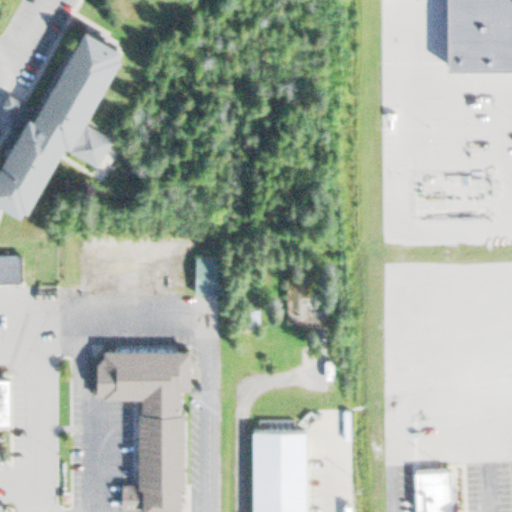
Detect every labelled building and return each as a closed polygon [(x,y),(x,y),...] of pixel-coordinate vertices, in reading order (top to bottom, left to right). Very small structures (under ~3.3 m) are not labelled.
[(511,64),(450,65),(449,0),(511,0),(511,64)] [(0,199),(0,163),(28,110),(33,111),(80,20),(124,42),(84,119),(114,135),(97,168),(67,153),(72,144),(63,139),(26,213),(0,199)] [(0,252),(16,252),(16,279),(0,279),(0,252)] [(191,255),(192,289),(213,289),(213,254),(191,255)] [(310,275),(284,275),(284,318),(310,318),(310,275)] [(183,507),(183,386),(189,386),(190,347),(91,346),(91,394),(139,394),(138,482),(119,481),(118,507),(183,507)] [(250,416),(303,415),(304,510),(251,510),(250,416)] [(414,468),(416,511),(456,511),(454,465),(414,468)]
